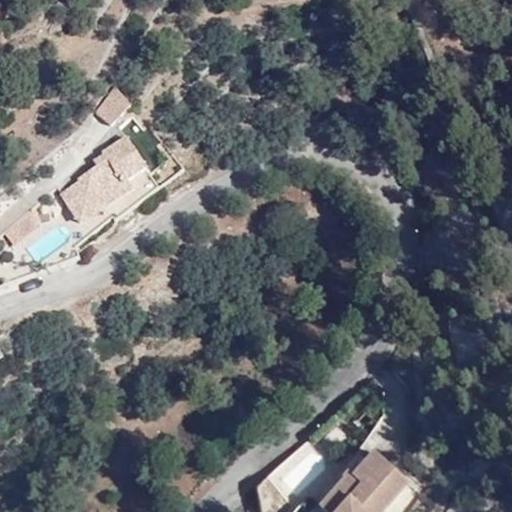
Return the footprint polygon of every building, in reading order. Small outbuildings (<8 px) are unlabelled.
[(119,93),(116,89),(100,110),(100,111),(119,93)] [(119,93),(100,111),(113,126),(132,110),(119,93)] [(62,196),(69,207),(77,202),(108,210),(135,193),(129,185),(148,173),(128,142),(104,158),(106,160),(96,166),(98,170),(80,181),(82,184),(62,196)] [(77,202),(69,207),(81,227),(108,210),(77,202)] [(38,207),(5,234),(15,247),(49,220),(38,207)] [(379,511),(407,481),(375,452),(354,477),(351,474),(321,508),(324,511),(379,511)]
